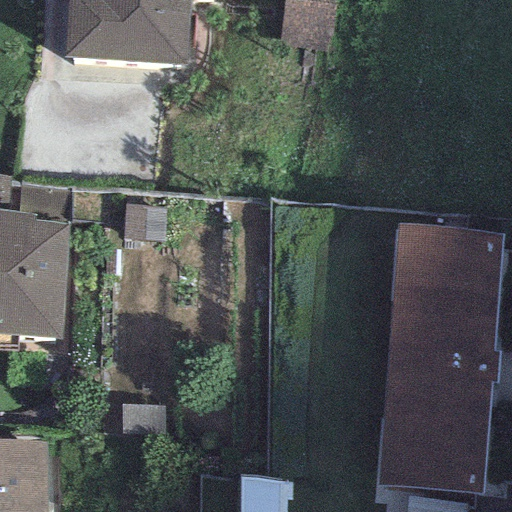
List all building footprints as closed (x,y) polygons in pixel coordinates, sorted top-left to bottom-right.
[(188,0),(98,0),(98,12),(77,11),(75,78),(185,81),(188,0)] [(332,43),(335,0),(282,0),(279,38),(332,43)] [(65,243),(0,238),(0,354),(58,358),(65,243)] [(500,253),(397,246),(377,504),(480,511),(500,253)] [(40,511),(40,461),(0,461),(0,511),(40,511)]
